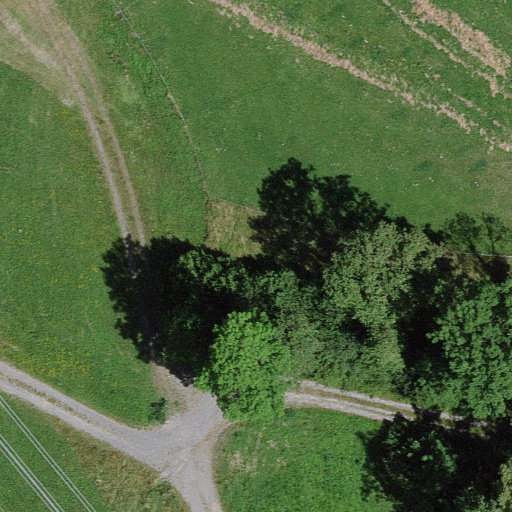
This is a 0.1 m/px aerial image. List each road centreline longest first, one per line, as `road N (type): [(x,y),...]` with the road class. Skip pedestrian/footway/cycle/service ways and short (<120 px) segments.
road 1 (track): [(37,0),(65,48),(187,391)]
road 2 (track): [(192,458),(187,391),(254,387),(314,392),(511,439)]
road 3 (track): [(192,458),(0,376)]
